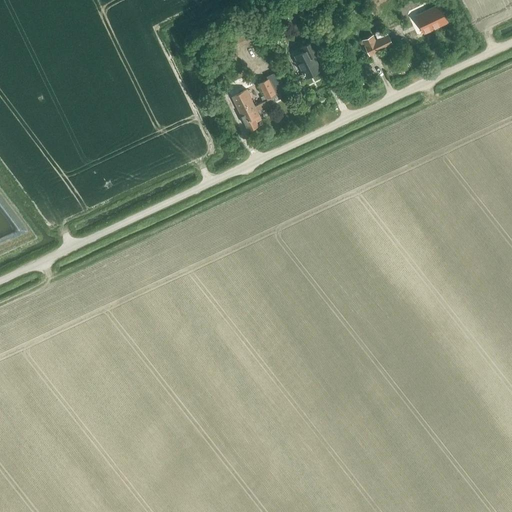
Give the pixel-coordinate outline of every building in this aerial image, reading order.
[(283,8),(287,16),(288,19),(300,13),(295,2),(283,8)] [(440,3),(416,15),(425,33),(449,22),(440,3)] [(412,50),(427,43),(416,19),(401,26),(412,50)] [(234,48),(258,37),(253,26),(229,38),(234,48)] [(392,45),(388,35),(375,40),(373,35),(363,40),(370,55),(392,45)] [(295,56),(306,77),(320,70),(313,55),(319,52),(313,41),(306,44),(309,49),(295,56)] [(233,54),(225,58),(230,70),(239,66),(233,54)] [(261,97),(263,101),(254,106),(246,89),(232,96),(248,130),(258,125),(256,121),(261,119),(257,111),(270,104),(269,104),(281,98),(279,93),(285,90),(279,78),(276,71),(267,76),(268,79),(259,83),(265,95),(261,97)]
